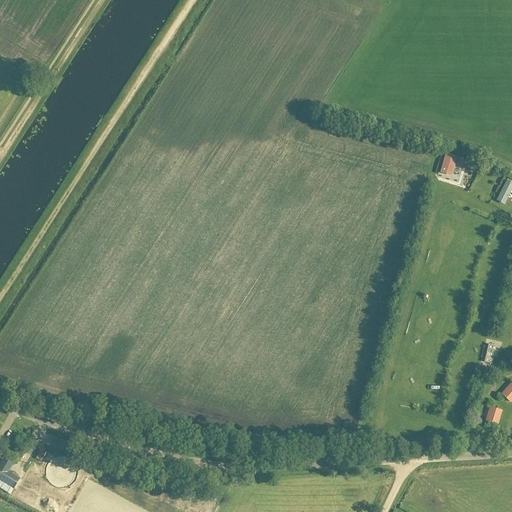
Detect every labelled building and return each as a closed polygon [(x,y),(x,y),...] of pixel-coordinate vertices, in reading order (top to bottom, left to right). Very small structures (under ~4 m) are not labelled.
[(447,155),(442,173),(452,176),(457,159),(447,155)] [(473,174),(481,169),(477,163),(470,168),(473,174)] [(507,205),(511,195),(511,194),(511,183),(508,181),(498,201),(507,205)] [(496,347),(488,345),(484,363),(491,365),(496,347)] [(511,399),(511,385),(502,396),(509,403),(511,399)] [(500,411),(491,409),(486,422),(496,425),(500,411)] [(40,456),(22,445),(10,464),(29,475),(40,456)] [(43,463),(48,466),(52,456),(47,454),(43,463)] [(25,482),(6,471),(1,480),(12,487),(19,491),(25,482)]
